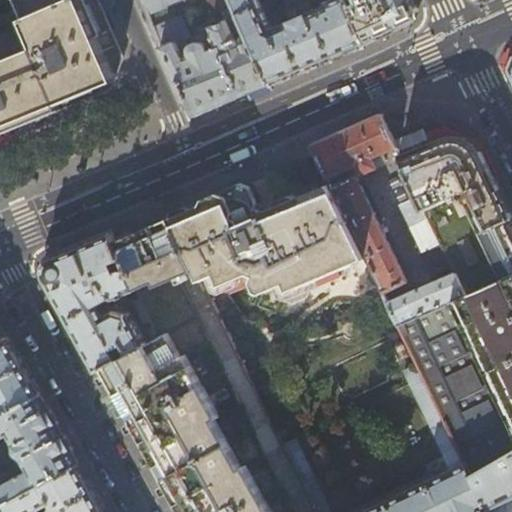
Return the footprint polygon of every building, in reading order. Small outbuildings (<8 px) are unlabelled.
[(0,0),(0,18),(19,10),(35,47),(0,60),(0,133),(36,119),(79,101),(111,88),(124,57),(117,43),(101,4),(98,0),(0,0)] [(142,0),(149,16),(184,0),(208,0),(214,13),(235,4),(233,0),(142,0)] [(233,0),(235,4),(241,16),(250,36),(271,28),(258,0),(233,0)] [(328,5),(271,28),(250,36),(270,83),(342,53),(365,43),(350,6),(347,0),(332,0),(327,2),(328,5)] [(413,0),(347,0),(350,6),(365,43),(392,32),(412,23),(418,9),(413,0)] [(270,83),(250,36),(241,16),(214,28),(220,42),(212,45),(207,32),(194,38),(187,22),(167,30),(164,21),(153,26),(192,116),(232,99),(270,83)] [(397,147),(394,141),(385,123),(383,118),(381,114),(375,116),(313,144),(316,152),(331,183),(353,228),(372,268),(384,293),(407,282),(353,170),(363,166),(365,173),(384,165),(385,160),(382,153),(397,147)] [(423,145),(430,142),(424,129),(394,141),(397,147),(401,154),(423,145)] [(445,137),(430,142),(423,145),(401,154),(413,179),(452,261),(456,270),(468,294),(511,274),(511,214),(509,208),(489,166),(482,151),(445,137)] [(431,271),(452,261),(413,179),(405,183),(411,195),(398,202),(431,271)] [(372,268),(353,228),(331,183),(262,213),(256,202),(254,203),(254,202),(256,201),(248,186),(247,186),(246,185),(247,185),(247,184),(225,194),(170,218),(196,269),(211,300),(260,280),(266,283),(262,289),(267,298),(272,300),(287,294),(293,308),(301,312),(313,307),(316,300),(313,292),(372,268)] [(116,241),(123,258),(126,266),(136,289),(156,281),(159,286),(196,269),(170,218),(146,228),(116,241)] [(114,262),(123,258),(116,241),(112,232),(77,247),(47,259),(43,274),(78,339),(96,371),(101,368),(119,358),(115,349),(124,344),(128,353),(146,343),(129,311),(117,308),(105,315),(99,303),(112,296),(115,298),(136,289),(126,266),(118,270),(114,262)] [(399,325),(468,294),(456,270),(388,302),(399,325)] [(511,274),(468,294),(399,325),(418,364),(425,377),(447,424),(471,475),(511,451),(511,274)] [(134,301),(143,320),(148,317),(140,298),(134,301)] [(0,340),(9,336),(0,319),(0,340)] [(153,339),(156,337),(152,327),(148,329),(153,339)] [(157,338),(156,337),(153,339),(146,343),(128,353),(119,358),(101,368),(128,415),(162,477),(181,511),(271,511),(246,466),(242,467),(216,419),(220,417),(186,354),(182,357),(168,332),(157,338)] [(24,364),(9,336),(0,340),(0,412),(2,416),(41,394),(24,364)] [(425,377),(418,364),(405,371),(411,384),(425,377)] [(447,424),(425,377),(411,384),(434,430),(447,424)] [(59,427),(41,394),(2,416),(0,417),(0,440),(11,434),(18,446),(18,449),(18,450),(19,452),(20,454),(21,455),(23,456),(31,470),(41,487),(79,464),(59,427)] [(447,424),(434,430),(453,468),(384,501),(360,511),(490,511),(489,508),(511,497),(511,451),(471,475),(447,424)] [(333,511),(298,440),(283,447),(315,511),(333,511)] [(79,464),(41,487),(3,509),(4,511),(106,511),(98,498),(79,464)] [(0,510),(3,509),(41,487),(31,470),(0,487),(0,486),(0,510)]
